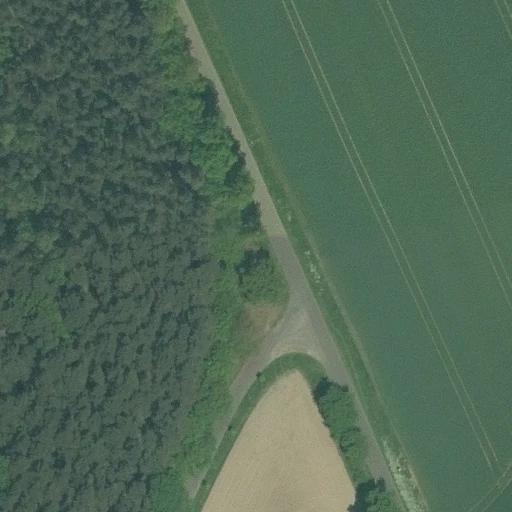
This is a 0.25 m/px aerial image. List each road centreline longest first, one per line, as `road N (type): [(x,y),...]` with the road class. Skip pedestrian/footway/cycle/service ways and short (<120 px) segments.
road 1 (unclassified): [(311,314),(161,0)]
road 2 (unclassified): [(311,314),(261,351),(180,511)]
road 3 (unclassified): [(397,511),(311,314)]
